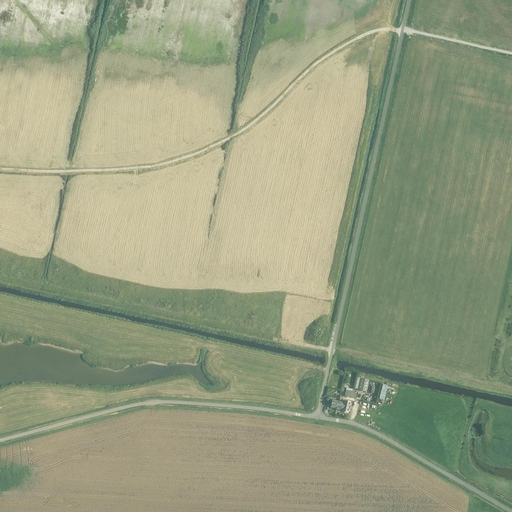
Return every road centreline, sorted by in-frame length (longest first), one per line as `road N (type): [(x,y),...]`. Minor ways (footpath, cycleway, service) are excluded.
road 1 (track): [(0,169),(124,169),(194,154),(251,124),(341,47),(373,31),(401,32)]
road 2 (unclassified): [(318,417),(408,0)]
road 3 (unclassified): [(318,417),(149,402),(0,440)]
road 4 (track): [(273,339),(511,389)]
road 5 (unclassified): [(511,511),(388,439),(318,417)]
